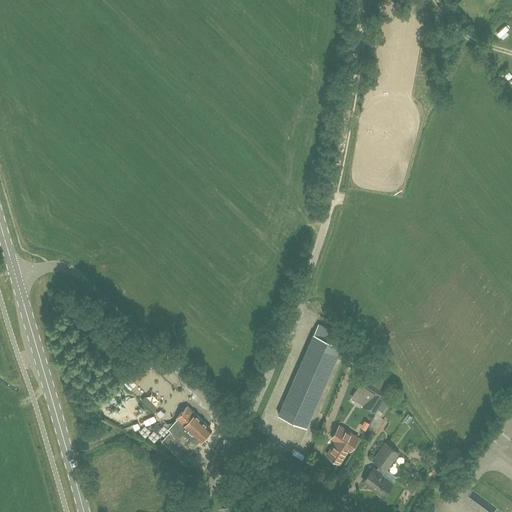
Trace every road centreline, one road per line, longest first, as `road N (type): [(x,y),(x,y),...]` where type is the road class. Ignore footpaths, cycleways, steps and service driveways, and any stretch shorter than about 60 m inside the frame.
road 1 (unclassified): [(241,430),(77,275),(48,265),(13,271)]
road 2 (unclassified): [(241,430),(270,373),(334,194)]
road 3 (secondary): [(84,511),(13,271)]
road 4 (track): [(334,194),(366,0)]
road 5 (unclassified): [(350,511),(241,430)]
